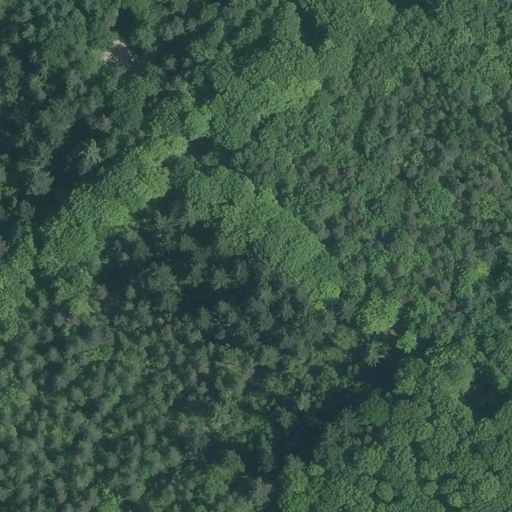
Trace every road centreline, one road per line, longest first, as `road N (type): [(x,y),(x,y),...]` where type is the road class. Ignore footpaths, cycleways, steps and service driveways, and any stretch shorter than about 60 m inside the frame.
road 1 (secondary): [(0,294),(380,0)]
road 2 (track): [(301,482),(185,471),(132,511)]
road 3 (track): [(420,362),(301,482)]
